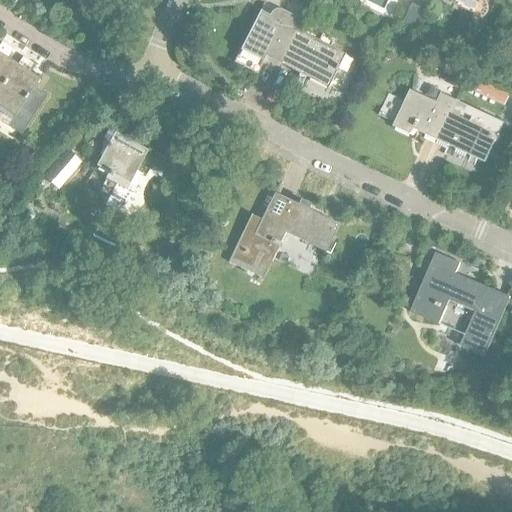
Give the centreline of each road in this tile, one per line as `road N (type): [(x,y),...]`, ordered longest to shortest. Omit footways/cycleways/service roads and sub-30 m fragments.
road 1 (residential): [(144,74),(511,242)]
road 2 (residential): [(144,74),(77,63),(0,13)]
